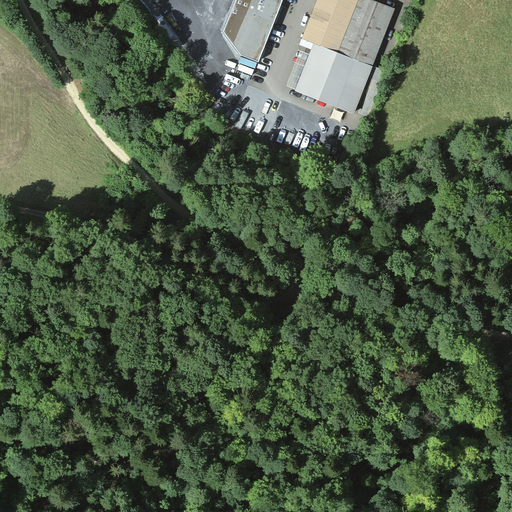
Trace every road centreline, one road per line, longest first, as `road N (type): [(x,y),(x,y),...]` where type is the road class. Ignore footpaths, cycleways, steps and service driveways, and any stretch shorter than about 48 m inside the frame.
road 1 (track): [(0,205),(107,227),(255,298),(283,297),(300,281),(369,314),(511,336)]
road 2 (track): [(20,0),(101,134),(168,202),(206,226),(276,246),(297,263),(300,281)]
